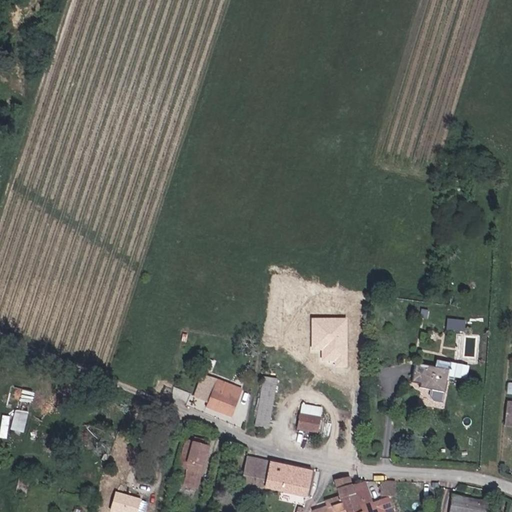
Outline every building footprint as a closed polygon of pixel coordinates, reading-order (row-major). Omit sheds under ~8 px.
[(348,318),(312,317),(312,352),(321,352),(321,366),(348,366),(348,318)] [(439,365),(417,361),(412,378),(421,379),(419,386),(436,390),(433,400),(447,404),(456,361),(440,358),(439,365)] [(199,394),(214,400),(237,409),(245,386),(207,371),(199,394)] [(277,379),(265,377),(256,427),(268,429),(277,379)] [(211,406),(235,415),(237,409),(214,400),(211,406)] [(323,408),(303,404),(301,413),(321,417),(323,408)] [(298,427),(318,432),(321,417),(301,413),(298,427)] [(197,490),(207,454),(200,453),(202,444),(191,440),(182,466),(193,469),(188,487),(197,490)] [(202,444),(200,453),(207,454),(209,446),(202,444)] [(253,487),(291,498),(307,502),(315,472),(290,465),(262,456),(252,454),(241,493),(249,495),(251,486),(253,487)] [(385,511),(382,497),(373,500),(367,481),(353,484),(335,489),(337,496),(330,498),(329,494),(323,496),(326,507),(313,509),(313,511),(385,511)] [(396,481),(385,482),(386,495),(398,494),(396,481)] [(114,511),(137,511),(141,497),(114,490),(109,511),(114,511)] [(489,511),(491,502),(456,497),(453,511),(489,511)]
